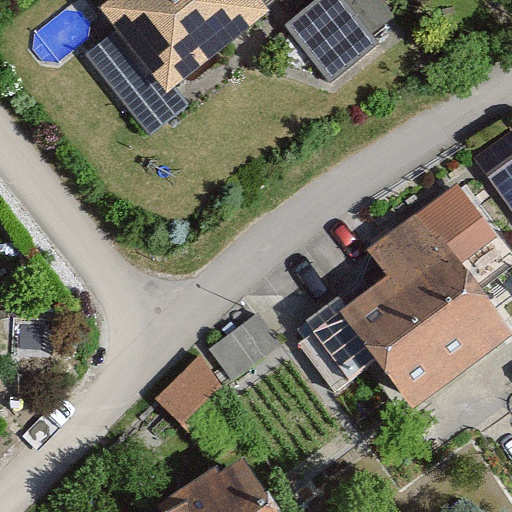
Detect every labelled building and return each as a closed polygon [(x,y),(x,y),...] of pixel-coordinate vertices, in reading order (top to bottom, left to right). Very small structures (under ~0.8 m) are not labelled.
[(260,0),(110,0),(170,73),(260,0)] [(378,0),(318,0),(291,20),(331,73),(377,39),(369,29),(389,14),(378,0)] [(511,135),(485,156),(511,190),(511,135)] [(380,346),(414,390),(508,319),(456,252),(484,231),(453,190),(378,246),(395,268),(310,332),(342,374),(380,346)] [(258,314),(202,355),(224,386),(280,345),(258,314)] [(202,355),(160,397),(188,423),(224,386),(202,355)] [(270,511),(240,464),(166,511),(270,511)]
